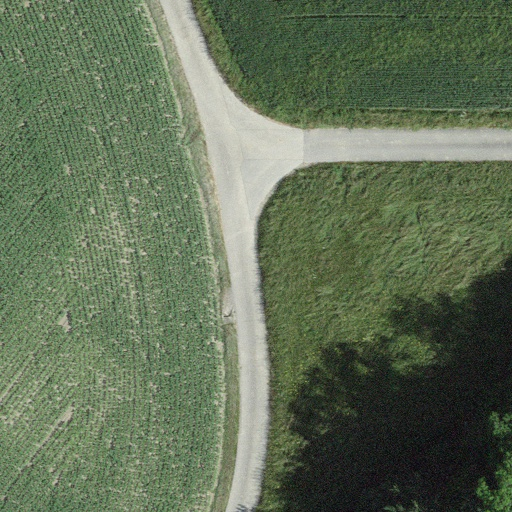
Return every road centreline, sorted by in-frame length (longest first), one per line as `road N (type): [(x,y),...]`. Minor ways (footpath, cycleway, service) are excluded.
road 1 (track): [(237,511),(250,470),(249,301),(220,148),(173,0)]
road 2 (track): [(511,144),(220,148)]
